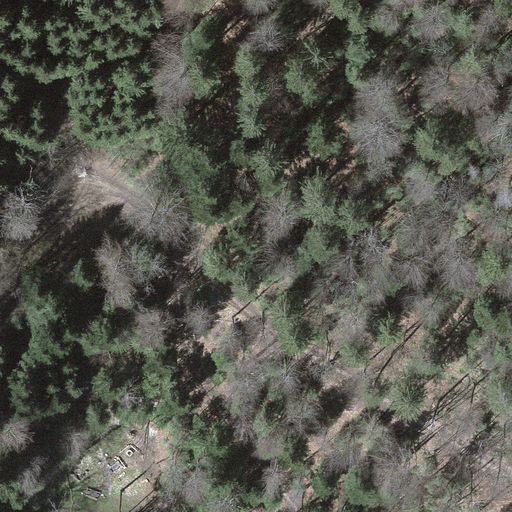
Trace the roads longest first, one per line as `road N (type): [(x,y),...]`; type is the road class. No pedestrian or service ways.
road 1 (track): [(511,476),(278,331),(108,180),(81,175),(54,186),(0,276)]
road 2 (track): [(173,231),(177,323),(201,374),(305,511)]
